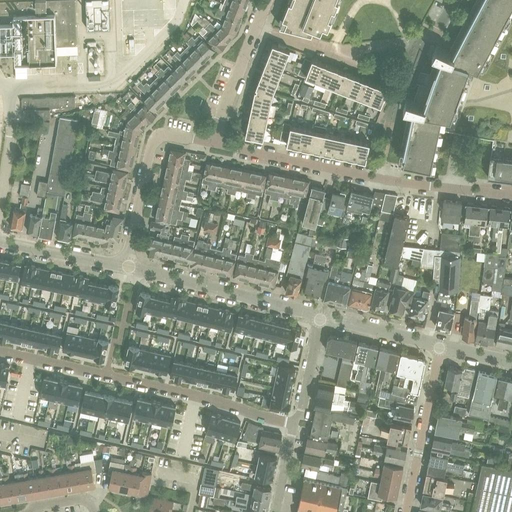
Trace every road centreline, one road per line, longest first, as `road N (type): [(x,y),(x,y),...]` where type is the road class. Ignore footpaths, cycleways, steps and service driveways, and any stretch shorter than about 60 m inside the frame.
road 1 (residential): [(0,352),(293,424)]
road 2 (residential): [(321,316),(125,268)]
road 3 (residential): [(125,268),(156,145),(178,136),(213,143)]
road 4 (residential): [(406,511),(442,346)]
road 5 (residential): [(377,179),(389,118),(441,25)]
road 6 (residential): [(377,179),(213,143)]
road 7 (residential): [(213,143),(267,0)]
road 8 (residential): [(511,195),(377,179)]
road 9 (residential): [(125,268),(0,241)]
road 10 (residential): [(442,346),(321,316)]
